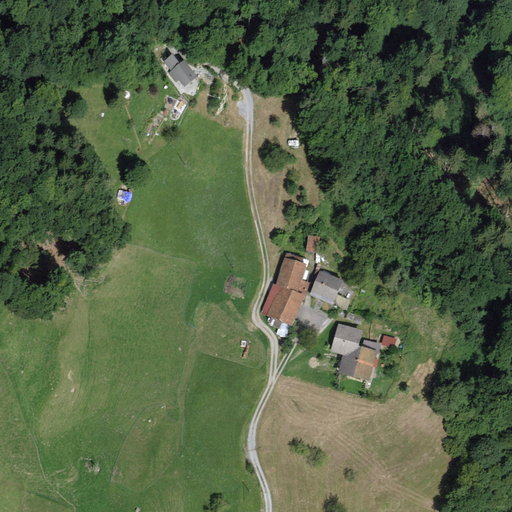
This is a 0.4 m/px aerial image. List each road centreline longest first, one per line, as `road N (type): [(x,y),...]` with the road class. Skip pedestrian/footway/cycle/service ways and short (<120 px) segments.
road 1 (track): [(274,379),(275,343),(255,310),(266,262),(247,184),(248,85),(225,59),(189,39),(168,0)]
road 2 (track): [(274,379),(252,443),(269,511)]
